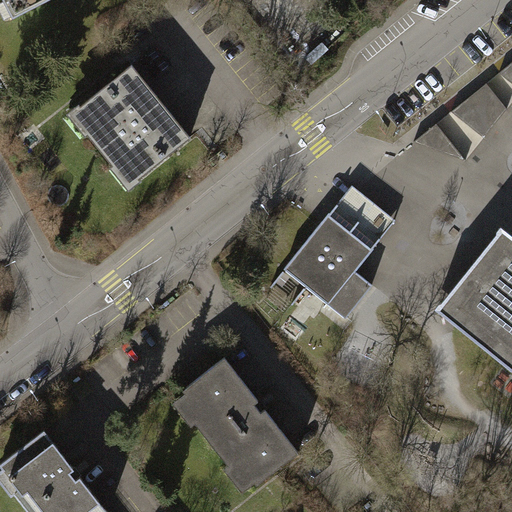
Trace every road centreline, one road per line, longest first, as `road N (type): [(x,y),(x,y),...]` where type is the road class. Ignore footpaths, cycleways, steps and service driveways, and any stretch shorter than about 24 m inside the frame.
road 1 (residential): [(71,327),(482,0)]
road 2 (residential): [(0,202),(71,327)]
